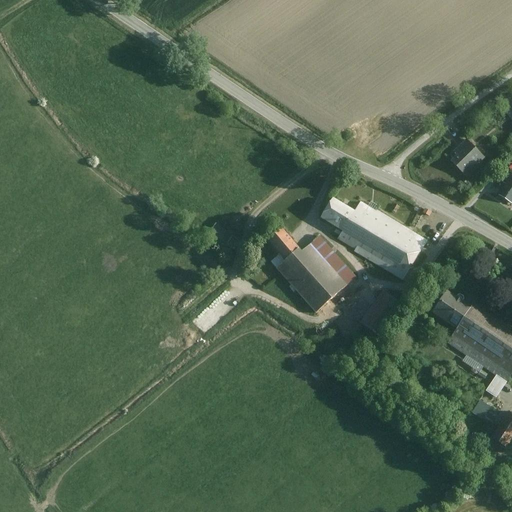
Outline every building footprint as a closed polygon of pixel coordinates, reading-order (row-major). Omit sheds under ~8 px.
[(511,97),(502,107),(511,118),(511,97)] [(466,177),(487,159),(470,139),(456,152),(460,156),(453,162),(466,177)] [(511,200),(511,179),(508,177),(505,183),(508,185),(503,196),(511,200)] [(405,281),(436,240),(378,204),(375,209),(362,201),(356,210),(337,198),(323,219),(347,234),(344,239),(361,249),(358,253),(405,281)] [(235,250),(242,240),(218,223),(211,233),(235,250)] [(303,252),(285,229),(269,241),(289,265),(303,252)] [(282,271),(318,312),(356,279),(322,240),(306,254),(304,252),(303,252),(289,265),(282,271)] [(404,306),(384,293),(364,324),(384,337),(404,306)] [(473,309),(450,293),(435,314),(459,330),(473,309)] [(508,383),(511,376),(511,320),(498,312),(496,315),(478,303),(473,309),(459,330),(450,345),(508,383)] [(509,450),(511,446),(511,412),(493,439),(509,450)]
